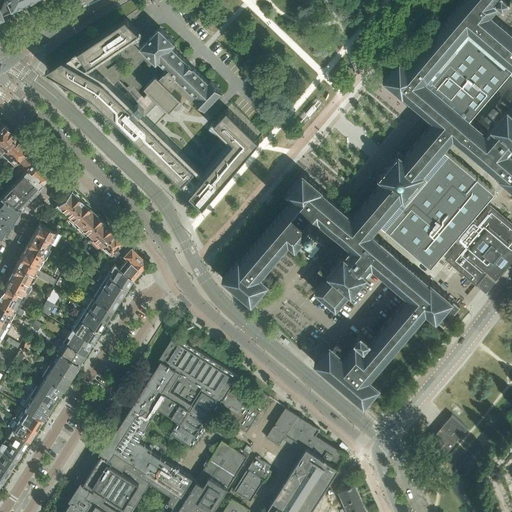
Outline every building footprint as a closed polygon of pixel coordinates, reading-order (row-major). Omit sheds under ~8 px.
[(0,0),(0,12),(28,0),(0,0)] [(308,176),(305,174),(305,173),(304,172),(303,172),(302,173),(302,174),(300,177),(299,177),(298,178),(292,186),(291,186),(291,187),(290,188),(288,190),(287,191),(286,192),(287,193),(288,194),(293,198),(290,202),(289,203),(288,204),(278,216),(277,217),(276,218),(274,221),(273,221),(272,222),(262,235),(261,235),(261,236),(258,239),(257,240),(257,241),(246,253),(245,254),(245,255),(241,259),(240,258),(239,258),(238,259),(234,264),(233,264),(233,265),(229,270),(228,270),(228,271),(224,276),(223,276),(222,277),(223,278),(223,279),(224,279),(232,286),(233,287),(234,287),(241,294),(242,295),(243,295),(251,302),(252,303),(253,303),(254,302),(254,301),(268,285),(269,284),(270,283),(269,283),(270,283),(269,283),(269,282),(268,281),(262,276),(290,243),(296,249),(302,241),(302,242),(307,236),(312,229),(313,230),(320,221),(350,247),(349,249),(331,269),(323,262),(318,268),(327,276),(318,287),(317,287),(316,288),(315,289),(315,290),(316,290),(316,291),(318,292),(335,306),(334,306),(335,307),(337,308),(338,307),(339,306),(349,293),(351,292),(352,293),(353,293),(355,290),(355,289),(367,276),(370,273),(369,273),(370,272),(369,272),(374,266),(408,296),(371,340),(362,332),(355,340),(356,341),(344,355),(338,350),(337,349),(336,348),(332,345),(332,344),(331,343),(330,343),(329,344),(329,345),(326,349),(325,349),(324,350),(324,351),(321,355),(321,354),(320,355),(319,356),(316,360),(315,361),(315,362),(315,363),(316,364),(316,363),(320,367),(321,368),(322,368),(336,380),(337,381),(338,382),(342,385),(342,386),(343,387),(344,387),(357,398),(358,399),(359,400),(363,403),(364,404),(365,405),(366,404),(367,403),(369,408),(372,405),(369,400),(370,399),(371,399),(371,398),(371,397),(375,394),(376,393),(376,392),(379,388),(380,387),(381,386),(380,385),(379,384),(379,385),(375,381),(374,380),(373,380),(371,378),(411,331),(427,312),(430,314),(430,315),(431,316),(435,319),(436,320),(437,320),(444,325),(449,318),(450,318),(453,313),(454,314),(454,313),(460,306),(454,301),(454,300),(453,299),(452,299),(449,296),(448,295),(447,294),(444,291),(443,290),(442,290),(438,287),(438,286),(437,286),(433,283),(433,282),(432,281),(431,281),(431,282),(394,251),(394,250),(393,249),(392,248),(383,241),(383,240),(382,239),(381,239),(372,233),(381,222),(402,198),(404,199),(411,192),(410,192),(419,181),(420,181),(426,174),(424,172),(445,147),(454,137),(462,144),(461,145),(473,155),(475,156),(476,156),(499,176),(499,177),(499,178),(500,179),(500,178),(505,183),(506,184),(507,184),(511,188),(511,153),(510,152),(511,148),(511,103),(511,105),(502,97),(498,102),(505,109),(493,123),(493,122),(491,125),(490,126),(491,127),(487,132),(470,118),(426,80),(469,30),(511,66),(511,31),(491,14),(499,4),(503,8),(504,8),(511,0),(510,0),(461,0),(452,12),(451,13),(450,14),(448,17),(447,17),(446,18),(432,35),(431,36),(430,37),(428,40),(427,41),(426,41),(412,58),(411,59),(411,60),(407,64),(402,60),(402,59),(400,58),(400,59),(400,58),(400,59),(400,58),(399,59),(399,60),(396,63),(395,63),(395,65),(388,72),(387,73),(387,74),(385,76),(385,77),(384,77),(383,78),(383,79),(384,80),(385,80),(388,82),(388,83),(389,84),(395,88),(397,90),(398,91),(399,92),(401,94),(402,95),(403,96),(403,95),(403,96),(404,95),(405,95),(411,101),(412,102),(418,107),(420,108),(426,113),(427,114),(433,119),(433,120),(434,120),(427,128),(426,129),(421,135),(420,137),(418,138),(413,144),(412,146),(411,147),(405,155),(404,155),(400,151),(399,152),(398,151),(397,152),(398,153),(397,154),(389,164),(381,174),(380,174),(379,174),(378,175),(378,176),(378,177),(382,180),(382,181),(381,182),(376,188),(374,190),(375,190),(368,197),(367,199),(362,205),(361,206),(359,208),(353,215),(352,215),(346,210),(345,208),(345,209),(339,204),(338,203),(337,202),(336,202),(331,197),(330,196),(324,191),(323,190),(324,189),(323,189),(323,188),(322,188),(319,185),(318,184),(317,184),(310,177),(309,176),(308,176)] [(152,108),(141,98),(133,107),(105,81),(85,69),(87,65),(140,30),(126,17),(65,58),(62,58),(47,68),(49,69),(94,95),(192,190),(190,191),(204,204),(260,138),(228,107),(215,121),(235,140),(204,176),(143,117),(152,108)] [(209,81),(172,46),(175,42),(160,27),(141,46),(157,61),(159,59),(168,68),(160,77),(157,73),(146,84),(145,85),(149,89),(141,97),(141,98),(152,108),(160,100),(170,109),(181,97),(172,88),(180,79),(196,95),(194,97),(205,108),(222,91),(210,79),(209,81)] [(511,66),(469,30),(426,80),(470,118),(511,68),(511,66)] [(314,104),(306,113),(310,116),(318,107),(314,104)] [(0,151),(1,152),(15,136),(8,129),(8,127),(5,125),(3,125),(3,124),(0,126),(0,151)] [(28,148),(28,146),(25,144),(23,144),(15,136),(1,152),(7,158),(8,156),(15,162),(28,149),(28,148)] [(402,198),(381,222),(431,265),(435,260),(436,260),(436,261),(437,261),(438,261),(439,260),(439,259),(439,258),(439,257),(439,256),(438,256),(453,239),(473,216),(488,198),(488,199),(489,199),(490,199),(491,199),(491,198),(492,198),(492,197),(492,196),(492,195),(491,195),(491,194),(495,190),(445,147),(424,172),(426,174),(420,181),(419,181),(410,192),(411,192),(404,199),(402,198)] [(39,169),(42,166),(35,160),(32,162),(30,160),(35,156),(28,149),(15,162),(15,163),(14,164),(25,175),(38,186),(47,176),(39,169)] [(25,175),(17,183),(31,197),(39,188),(38,186),(25,175)] [(2,198),(3,199),(20,208),(31,197),(17,183),(2,198)] [(71,189),(57,204),(70,217),(77,209),(72,205),(79,198),(79,197),(79,196),(76,194),(75,194),(74,193),(71,189)] [(77,209),(70,217),(79,225),(92,211),(89,207),(88,207),(88,205),(86,203),(85,203),(79,198),(72,205),(77,209)] [(0,216),(11,223),(16,215),(20,208),(3,199),(0,204),(0,216)] [(511,222),(491,205),(478,220),(473,216),(453,239),(459,243),(446,258),(476,284),(477,284),(486,292),(496,281),(498,278),(497,278),(511,260),(511,222)] [(94,226),(101,219),(100,218),(100,217),(98,214),(96,215),(96,214),(92,211),(79,225),(92,237),(98,230),(94,226)] [(0,216),(0,236),(0,237),(4,230),(6,232),(11,223),(0,216)] [(98,230),(92,237),(100,246),(102,245),(114,232),(114,231),(111,228),(110,228),(110,226),(108,224),(106,224),(101,219),(94,226),(98,230)] [(37,226),(34,233),(42,237),(39,242),(47,247),(56,231),(39,222),(37,226)] [(114,232),(102,245),(111,253),(115,249),(123,240),(114,232)] [(27,244),(25,248),(41,257),(47,247),(39,242),(42,237),(34,233),(27,244)] [(65,238),(62,242),(69,247),(72,243),(65,238)] [(126,258),(140,270),(142,267),(143,268),(145,265),(145,264),(146,262),(123,240),(115,249),(119,253),(126,258)] [(22,252),(16,264),(24,268),(27,263),(35,268),(41,257),(25,248),(22,252)] [(136,274),(140,270),(126,258),(118,268),(131,279),(132,279),(133,278),(135,278),(137,276),(136,274)] [(12,270),(10,274),(27,283),(35,268),(27,263),(24,268),(16,264),(13,270),(12,270)] [(112,271),(108,277),(125,288),(126,287),(128,286),(129,284),(129,282),(130,281),(131,279),(118,268),(115,266),(112,271)] [(41,271),(38,276),(53,285),(56,279),(41,271)] [(8,279),(1,290),(10,295),(13,289),(21,294),(27,283),(10,274),(8,279)] [(59,277),(56,283),(62,287),(66,281),(59,277)] [(103,284),(101,287),(119,298),(122,293),(124,293),(125,290),(125,288),(108,277),(104,284),(103,284)] [(119,298),(101,287),(99,286),(92,297),(112,309),(112,308),(114,308),(116,304),(116,302),(119,298)] [(0,303),(12,310),(21,294),(13,289),(10,295),(1,290),(0,292),(0,303)] [(53,289),(47,299),(54,303),(60,293),(53,289)] [(92,297),(85,309),(104,321),(107,316),(109,316),(111,312),(111,310),(112,309),(92,297)] [(54,303),(47,299),(41,309),(48,314),(54,304),(54,303)] [(0,316),(6,320),(12,310),(0,303),(0,316)] [(19,307),(16,312),(22,315),(25,310),(19,307)] [(83,308),(77,318),(98,331),(98,330),(100,330),(102,327),(101,325),(104,321),(85,309),(83,308)] [(32,321),(31,321),(40,327),(42,323),(34,318),(32,321)] [(97,332),(98,331),(77,318),(72,325),(76,327),(74,330),(91,341),(94,337),(96,337),(98,334),(97,332)] [(31,321),(30,325),(34,327),(33,328),(37,330),(40,327),(31,321)] [(69,337),(65,343),(66,343),(83,354),(85,353),(87,350),(87,348),(90,343),(91,341),(74,330),(73,332),(70,330),(67,335),(69,337)] [(93,467),(86,479),(78,474),(74,481),(79,484),(79,485),(70,499),(72,500),(64,511),(248,511),(250,509),(232,497),(222,511),(211,511),(249,454),(249,453),(252,448),(247,445),(244,450),(241,448),(239,451),(223,440),(197,479),(152,450),(153,450),(152,449),(155,445),(151,443),(150,446),(144,442),(147,436),(143,433),(159,406),(180,419),(171,432),(193,446),(215,410),(247,431),(261,410),(229,390),(239,374),(175,334),(159,359),(161,360),(113,435),(111,434),(102,448),(97,445),(94,451),(93,452),(100,457),(93,467)] [(8,337),(6,341),(17,347),(19,343),(8,337)] [(26,340),(22,347),(27,350),(31,343),(26,340)] [(83,355),(83,354),(66,343),(60,353),(77,364),(80,360),(81,359),(83,357),(83,355)] [(18,351),(15,356),(21,360),(24,354),(18,351)] [(57,351),(49,364),(69,377),(69,376),(71,375),(74,372),(73,370),(77,364),(60,353),(57,351)] [(3,360),(0,365),(0,367),(4,370),(8,363),(3,360)] [(66,383),(66,381),(69,377),(49,364),(42,374),(45,376),(45,377),(62,387),(64,386),(66,383)] [(45,377),(39,387),(56,397),(58,393),(60,393),(62,390),(62,388),(62,387),(45,377)] [(32,388),(28,394),(49,408),(50,407),(52,406),(53,404),(53,402),(56,397),(39,387),(36,385),(33,389),(32,388)] [(262,391),(255,401),(263,406),(270,396),(262,391)] [(49,408),(28,394),(25,400),(23,399),(21,404),(26,407),(43,418),(45,413),(47,413),(49,410),(49,408)] [(309,511),(339,467),(339,466),(347,454),(316,434),(320,428),(286,406),(267,437),(279,445),(284,438),(296,446),(294,448),(303,453),(299,459),(298,458),(294,464),(295,465),(284,483),(282,482),(266,506),(270,508),(266,511),(309,511)] [(26,407),(25,409),(18,419),(35,430),(37,426),(39,426),(41,423),(41,421),(43,418),(26,407)] [(452,414),(429,440),(445,454),(468,427),(452,414)] [(18,419),(11,429),(29,440),(29,439),(31,438),(33,435),(33,434),(35,430),(18,419)] [(11,429),(5,439),(21,449),(24,445),(25,446),(29,440),(11,429)] [(5,439),(0,446),(0,449),(16,459),(20,453),(19,453),(21,449),(5,439)] [(0,449),(0,462),(9,468),(11,465),(12,465),(16,459),(0,449)] [(271,465),(276,458),(268,452),(263,460),(260,459),(261,457),(259,456),(258,457),(257,456),(249,469),(250,470),(236,492),(250,502),(265,480),(266,481),(272,471),(269,469),(272,466),(271,465)] [(0,462),(0,476),(4,479),(8,473),(7,472),(9,468),(0,462)] [(351,484),(349,485),(349,486),(340,490),(347,506),(362,499),(355,483),(352,485),(351,484)] [(368,511),(362,499),(347,506),(349,511),(368,511)]
